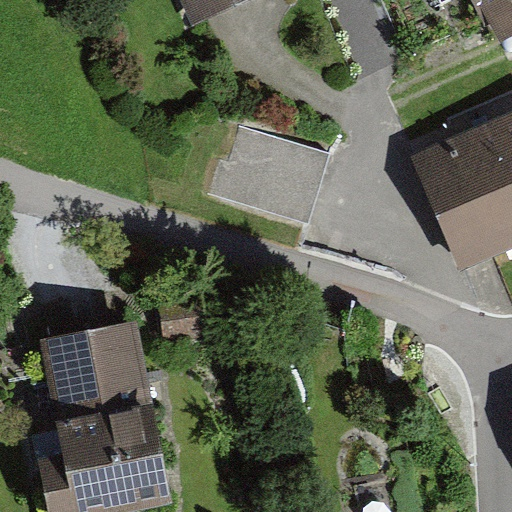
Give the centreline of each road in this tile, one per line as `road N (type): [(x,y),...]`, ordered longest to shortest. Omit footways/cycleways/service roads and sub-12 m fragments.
road 1 (residential): [(494,357),(438,323),(295,266),(0,182)]
road 2 (residential): [(494,357),(504,511)]
